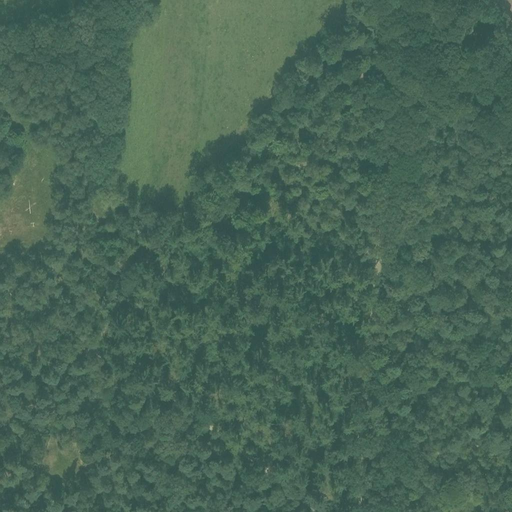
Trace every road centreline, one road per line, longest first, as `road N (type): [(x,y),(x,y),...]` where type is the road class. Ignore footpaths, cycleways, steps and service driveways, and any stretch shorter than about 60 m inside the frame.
road 1 (unclassified): [(356,511),(405,0)]
road 2 (track): [(87,345),(314,511)]
